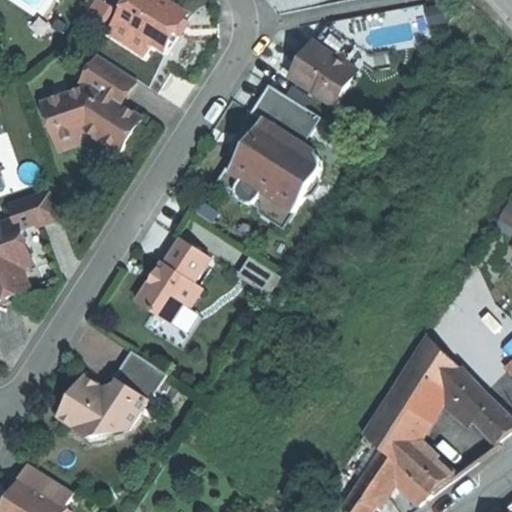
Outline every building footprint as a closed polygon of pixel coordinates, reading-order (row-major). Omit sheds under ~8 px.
[(97,0),(91,12),(108,22),(118,6),(107,0),(97,0)] [(134,0),(122,21),(157,42),(169,49),(191,13),(169,0),(134,0)] [(150,53),(157,42),(122,21),(115,32),(150,53)] [(301,81),(340,106),(363,70),(350,62),(348,55),(340,56),(317,42),(310,54),(304,63),(310,67),(301,81)] [(98,87),(51,103),(62,136),(84,130),(91,129),(115,151),(127,150),(136,136),(148,119),(126,105),(117,99),(133,75),(105,57),(88,82),(98,87)] [(295,77),(301,81),(310,67),(304,63),(295,77)] [(142,81),(133,75),(117,99),(126,105),(142,81)] [(328,119),(274,87),(259,112),(271,119),(262,135),(249,156),(242,152),(232,169),(249,179),(243,189),(245,199),(254,205),(263,204),(269,194),(301,213),(312,194),(318,198),(327,183),(325,155),(311,147),(328,119)] [(235,147),(242,152),(249,156),(262,135),(247,126),(240,138),(235,147)] [(88,145),(84,130),(62,136),(66,151),(88,145)] [(234,191),(243,189),(249,179),(232,169),(222,185),(234,191)] [(13,204),(19,220),(25,234),(67,218),(55,188),(13,204)] [(291,229),(301,213),(269,194),(263,204),(264,213),(291,229)] [(511,231),(511,200),(511,201),(500,226),(511,231)] [(0,303),(33,290),(25,269),(36,264),(25,234),(19,220),(0,227),(0,303)] [(142,301),(175,323),(187,304),(195,309),(208,289),(198,283),(214,257),(186,239),(169,266),(166,264),(153,284),(142,301)] [(253,256),(242,275),(275,293),(285,273),(253,256)] [(428,338),(413,361),(433,379),(448,357),(428,338)] [(80,396),(67,416),(98,436),(135,430),(171,374),(138,353),(114,391),(92,377),(80,396)] [(414,443),(440,403),(446,394),(452,400),(472,381),(448,357),(433,379),(413,361),(361,442),(377,456),(380,451),(385,455),(398,467),(414,443)] [(511,433),(511,420),(472,381),(452,400),(446,394),(440,403),(458,419),(465,412),(476,424),(498,444),(509,436),(511,433)] [(465,412),(458,419),(469,431),(476,424),(465,412)] [(456,480),(414,443),(398,467),(414,480),(433,498),(456,480)] [(404,494),(414,480),(398,467),(385,455),(367,481),(386,493),(384,497),(388,499),(397,488),(404,494)] [(82,495),(37,465),(27,480),(29,481),(20,495),(8,511),(80,511),(81,511),(75,507),(82,495)] [(419,508),(433,498),(414,480),(404,494),(419,508)] [(373,511),(378,506),(384,497),(386,493),(367,481),(347,511),(373,511)]
